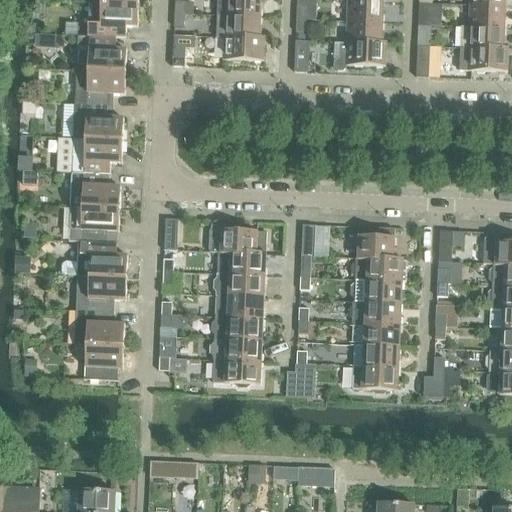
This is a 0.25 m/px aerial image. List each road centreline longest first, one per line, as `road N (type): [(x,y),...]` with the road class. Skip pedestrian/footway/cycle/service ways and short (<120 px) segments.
road 1 (residential): [(148,385),(159,195)]
road 2 (residential): [(292,202),(287,368)]
road 3 (residential): [(427,209),(422,374)]
road 4 (residential): [(292,202),(427,209)]
road 5 (residential): [(159,195),(292,202)]
road 6 (residential): [(406,108),(282,103)]
